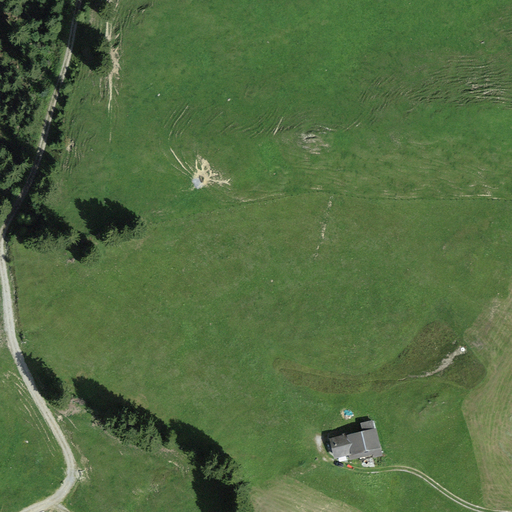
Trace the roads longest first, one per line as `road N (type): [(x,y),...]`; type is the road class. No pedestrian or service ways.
road 1 (track): [(80,0),(34,174),(0,252),(12,339),(71,463),(64,489),(27,511)]
road 2 (track): [(337,464),(416,472),(489,511)]
